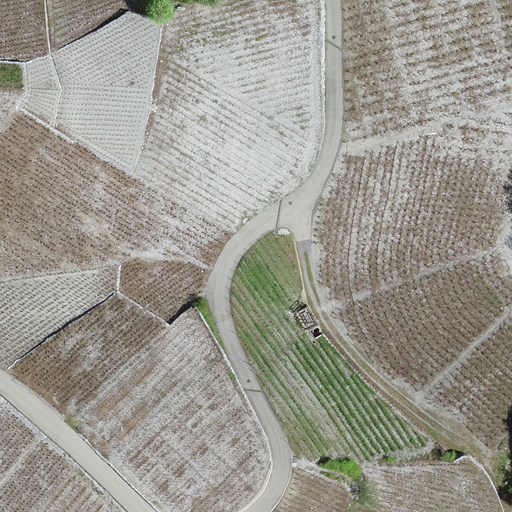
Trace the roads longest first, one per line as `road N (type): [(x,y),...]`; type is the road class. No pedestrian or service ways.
road 1 (track): [(335,0),(334,109),(323,174),(306,198),(242,245),(216,294),(281,445),(284,468),(261,511)]
road 2 (track): [(306,198),(315,289),(332,325),(364,366),(474,444),(500,471),(511,504)]
road 3 (track): [(141,511),(0,384)]
